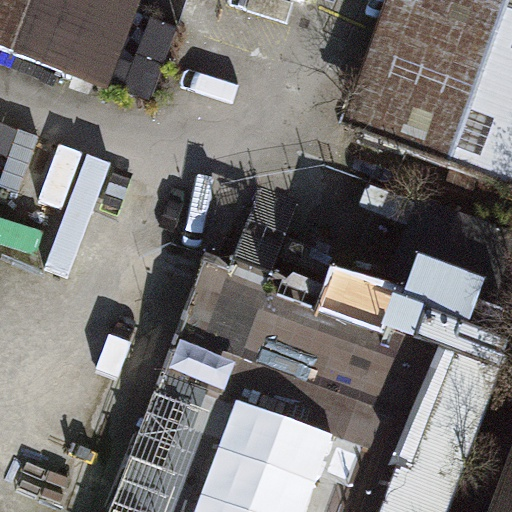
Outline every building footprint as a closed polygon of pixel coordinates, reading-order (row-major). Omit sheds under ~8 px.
[(0,0),(0,54),(145,108),(171,40),(134,27),(144,0),(0,0)] [(511,0),(409,0),(361,136),(511,189),(511,0)] [(511,236),(415,200),(407,222),(459,242),(457,248),(511,268),(511,236)] [(255,279),(204,261),(116,511),(452,511),(503,365),(255,279)] [(511,511),(511,478),(498,511),(511,511)]
